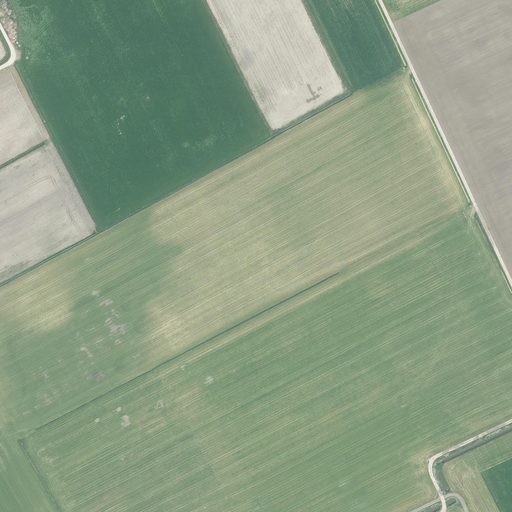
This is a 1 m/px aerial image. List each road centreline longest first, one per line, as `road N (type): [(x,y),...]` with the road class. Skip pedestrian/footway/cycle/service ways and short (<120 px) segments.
road 1 (unclassified): [(379,0),(511,285)]
road 2 (unclassified): [(442,511),(432,458),(511,421)]
